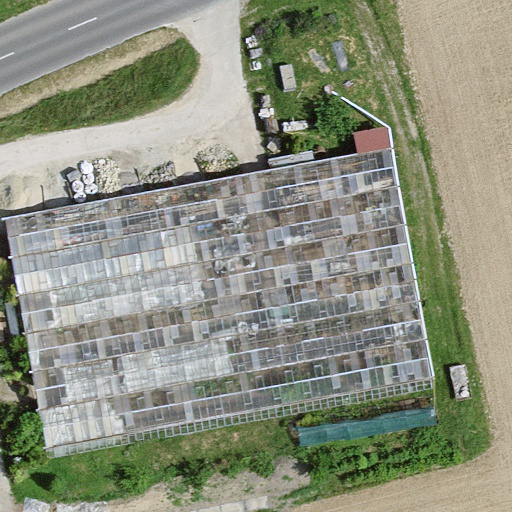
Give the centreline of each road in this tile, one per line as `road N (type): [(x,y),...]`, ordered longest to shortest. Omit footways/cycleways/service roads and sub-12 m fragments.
road 1 (track): [(173,511),(463,452),(402,139),(354,0)]
road 2 (tertiary): [(140,0),(0,58)]
